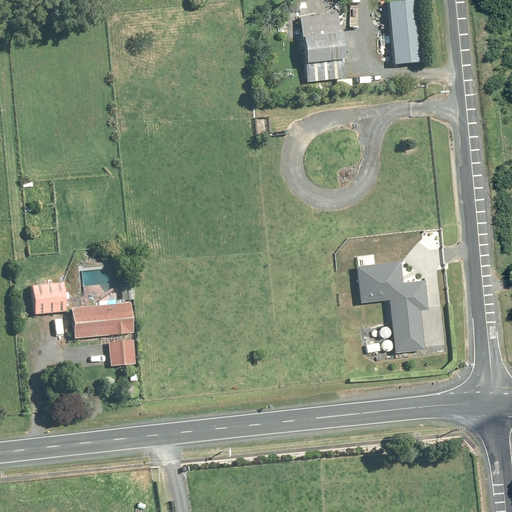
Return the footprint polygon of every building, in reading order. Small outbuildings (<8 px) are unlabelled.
[(419,0),(388,3),(393,66),(425,63),(419,0)] [(338,14),(298,19),(305,80),(335,77),(333,62),(344,61),(338,14)] [(400,263),(356,267),(359,304),(390,301),(395,351),(423,349),(420,313),(427,313),(424,281),(402,283),(400,263)] [(64,284),(33,287),(35,315),(66,312),(64,284)] [(133,286),(121,287),(122,301),(135,300),(133,286)] [(131,303),(72,309),(75,338),(134,332),(131,303)] [(134,340),(108,342),(111,368),(136,365),(134,340)]
